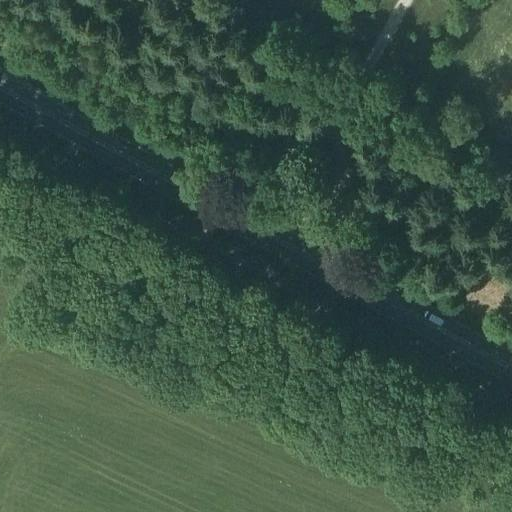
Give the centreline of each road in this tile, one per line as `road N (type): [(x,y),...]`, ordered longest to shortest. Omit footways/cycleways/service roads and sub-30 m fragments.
road 1 (primary): [(511,368),(0,88)]
road 2 (track): [(407,0),(342,118),(219,209)]
road 3 (track): [(342,118),(345,277)]
